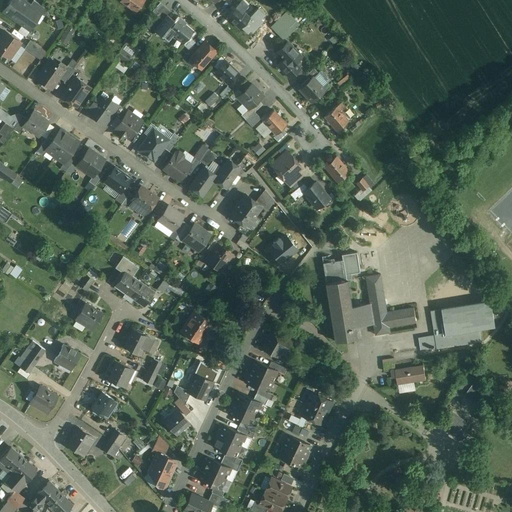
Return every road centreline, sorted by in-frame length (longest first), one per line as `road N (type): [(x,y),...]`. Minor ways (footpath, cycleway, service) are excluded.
road 1 (residential): [(0,65),(235,235)]
road 2 (residential): [(166,511),(232,370),(295,274)]
road 3 (residential): [(182,0),(306,120)]
road 4 (residential): [(45,440),(119,307)]
road 5 (residential): [(298,511),(356,387)]
